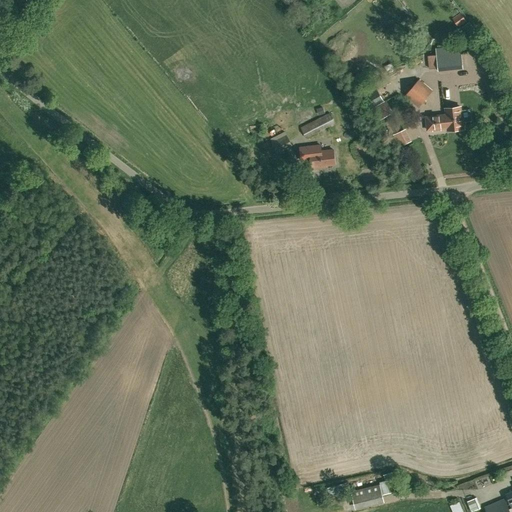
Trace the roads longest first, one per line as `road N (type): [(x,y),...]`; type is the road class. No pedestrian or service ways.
road 1 (unclassified): [(453,190),(194,214),(0,63)]
road 2 (unclassified): [(511,334),(453,190)]
